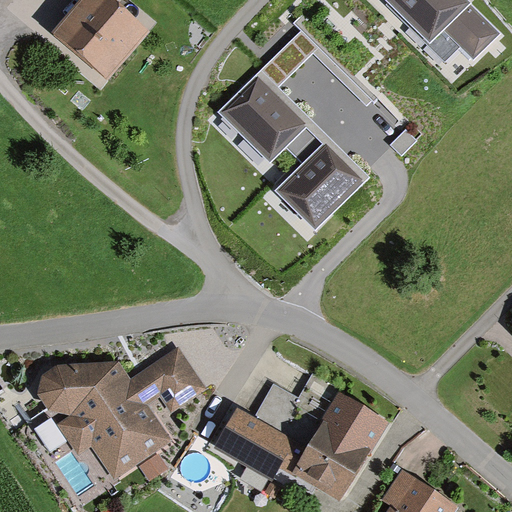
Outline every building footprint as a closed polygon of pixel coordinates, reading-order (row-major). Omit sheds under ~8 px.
[(95,0),(60,42),(107,81),(144,38),(99,0),(95,0)] [(502,36),(465,0),(378,0),(429,50),(445,33),(476,63),(502,36)] [(258,84),(224,118),(270,162),(303,128),(258,84)] [(364,184),(327,147),(278,198),(315,234),(364,184)] [(208,391),(179,349),(131,381),(120,365),(59,369),(41,381),(39,400),(79,458),(92,450),(114,483),(173,443),(149,407),(160,400),(172,417),(208,391)] [(244,447),(339,501),(381,428),(312,389),(304,403),(277,388),(244,447)] [(396,506),(391,511),(451,511),(456,506),(405,473),(387,500),(396,506)]
